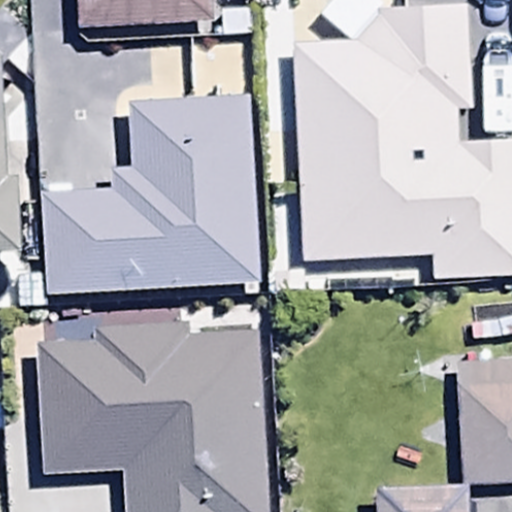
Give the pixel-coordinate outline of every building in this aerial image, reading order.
[(70,0),(72,26),(207,20),(205,0),(70,0)] [(353,42),(288,44),(295,261),(424,257),(425,284),(511,280),(511,137),(457,139),(456,109),(467,109),(464,5),(377,8),(377,17),(353,42)] [(34,194),(39,294),(254,283),(245,95),(122,101),(125,167),(104,168),(105,191),(34,194)] [(0,247),(15,247),(12,166),(0,166),(0,247)] [(88,339),(29,341),(33,475),(118,472),(119,511),(263,511),(257,307),(87,312),(88,339)] [(454,484),(463,484),(511,482),(511,361),(451,363),(454,484)] [(463,511),(463,484),(454,484),(370,487),(370,511),(463,511)]
